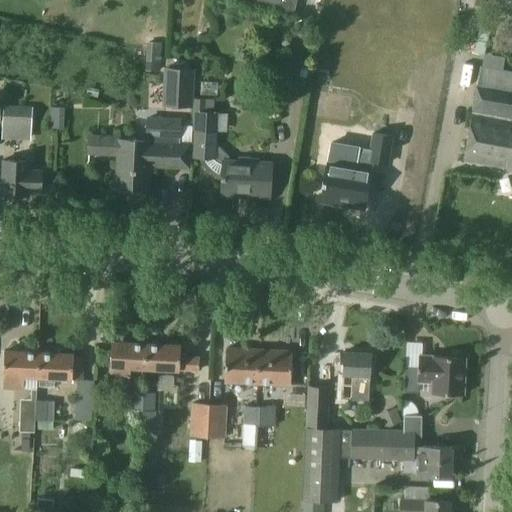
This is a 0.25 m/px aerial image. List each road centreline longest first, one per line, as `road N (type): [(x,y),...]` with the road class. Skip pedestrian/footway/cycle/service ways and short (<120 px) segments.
road 1 (residential): [(0,254),(156,254),(502,303)]
road 2 (residential): [(488,511),(502,303)]
